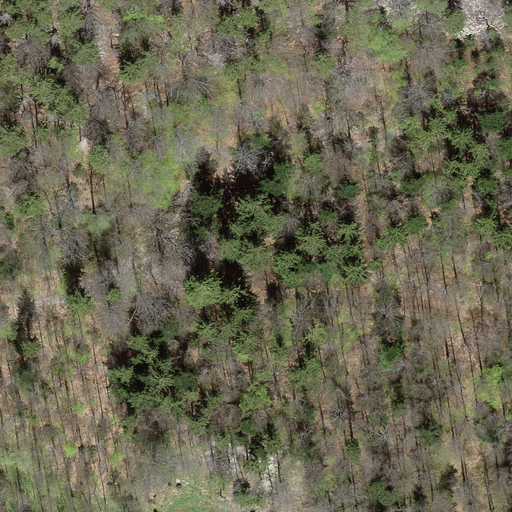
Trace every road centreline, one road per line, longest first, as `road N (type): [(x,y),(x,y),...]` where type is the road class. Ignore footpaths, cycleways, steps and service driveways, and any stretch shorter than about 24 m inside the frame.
road 1 (track): [(151,247),(298,293),(398,296),(511,334)]
road 2 (track): [(151,247),(65,295),(0,305)]
